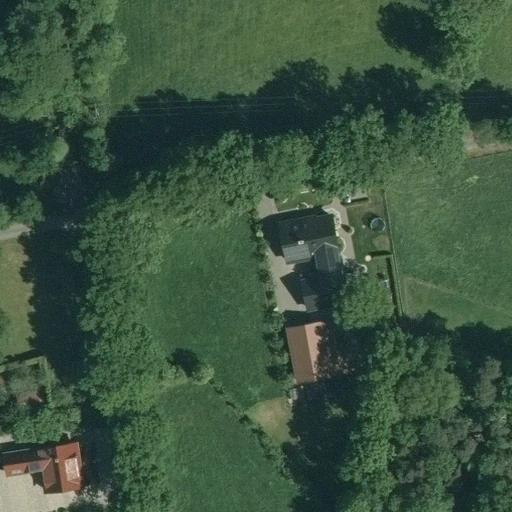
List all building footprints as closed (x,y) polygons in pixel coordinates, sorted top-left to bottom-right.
[(332,217),(303,222),(302,221),(282,225),(289,261),(321,255),(338,251),(332,217)] [(338,251),(321,255),(324,279),(326,278),(331,304),(348,301),(343,275),(338,251)] [(324,279),(304,282),(309,308),(331,304),(326,278),(324,279)] [(330,321),(289,328),(300,383),(340,375),(335,344),(330,321)] [(347,342),(335,344),(340,375),(352,372),(347,342)] [(50,411),(48,392),(22,395),(24,413),(50,411)] [(76,444),(41,449),(41,450),(5,455),(8,474),(43,469),(47,492),(82,486),(76,444)]
